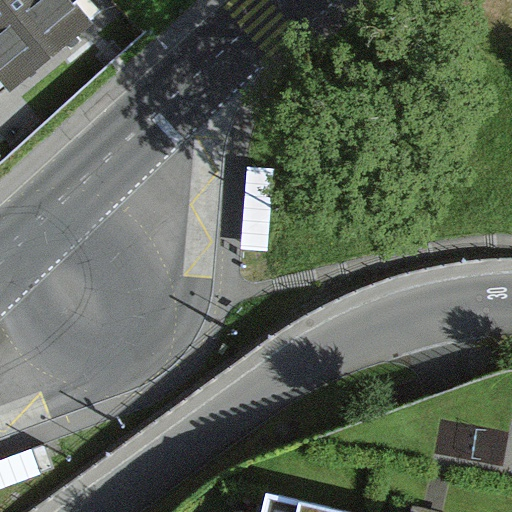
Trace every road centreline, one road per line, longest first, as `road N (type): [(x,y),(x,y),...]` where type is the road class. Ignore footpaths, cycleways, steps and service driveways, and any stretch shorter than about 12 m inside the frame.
road 1 (residential): [(97,511),(297,367),(374,328),(511,301)]
road 2 (secondary): [(289,0),(0,258)]
